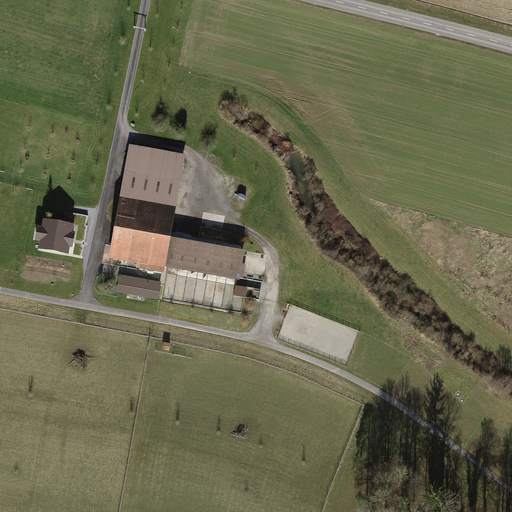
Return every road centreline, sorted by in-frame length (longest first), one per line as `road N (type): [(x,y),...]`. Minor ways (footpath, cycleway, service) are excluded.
road 1 (track): [(0,292),(249,340),(316,363),(414,416),(511,492)]
road 2 (track): [(85,308),(146,0)]
road 3 (track): [(249,340),(265,306),(274,252),(240,230),(190,153),(119,135)]
road 4 (tertiary): [(332,0),(511,45)]
road 5 (track): [(167,324),(175,281),(93,268)]
